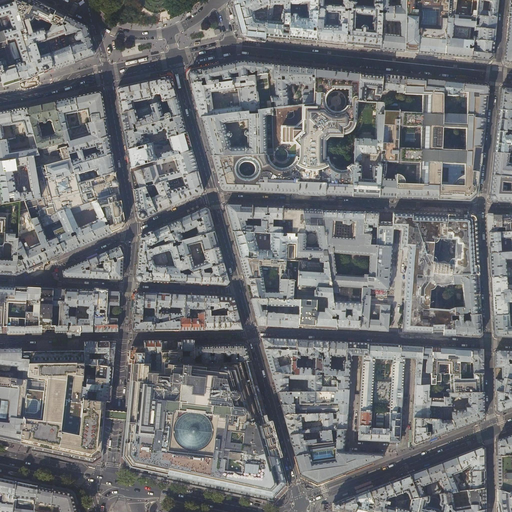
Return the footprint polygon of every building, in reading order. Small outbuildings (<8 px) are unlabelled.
[(0,0),(0,25),(2,25),(0,19),(0,0),(12,0),(14,0),(0,0)] [(17,5),(16,6),(29,47),(31,52),(34,63),(36,68),(38,76),(46,73),(54,70),(49,54),(48,49),(38,52),(36,44),(45,41),(44,37),(42,29),(41,29),(33,31),(31,27),(32,23),(40,19),(49,23),(56,11),(51,9),(34,0),(17,0),(19,1),(17,5)] [(239,0),(236,2),(235,5),(237,14),(238,17),(239,21),(242,32),(242,33),(245,35),(254,36),(265,37),(267,22),(255,21),(255,20),(256,20),(256,18),(254,18),(253,12),(265,7),(264,17),(267,18),(267,15),(268,5),(267,0),(239,0)] [(267,0),(268,5),(267,15),(269,16),(272,15),(273,6),(274,5),(277,5),(282,4),(283,4),(284,5),(284,11),(283,11),(282,12),(282,13),(282,14),(283,15),(289,14),(289,4),(289,0),(267,0)] [(289,0),(289,4),(298,4),(299,4),(300,4),(300,3),(304,3),(304,6),(306,6),(306,17),(303,17),(303,19),(300,19),(299,19),(298,18),(298,17),(289,16),(288,40),(296,41),(309,42),(316,43),(317,0),(289,0)] [(317,0),(316,43),(323,43),(337,45),(345,46),(347,22),(347,4),(343,4),(342,6),(324,5),(323,0),(317,0)] [(381,21),(381,2),(381,0),(347,0),(347,4),(347,22),(355,22),(355,16),(355,14),(373,16),(373,24),(381,24),(381,21)] [(381,0),(381,2),(388,2),(387,0),(400,0),(400,5),(401,5),(405,5),(405,10),(447,12),(447,0),(381,0)] [(475,22),(475,18),(476,16),(477,0),(447,0),(447,12),(446,19),(470,21),(470,22),(475,22)] [(477,0),(476,16),(496,18),(498,0),(477,0)] [(388,6),(388,2),(381,2),(381,21),(400,21),(400,23),(399,36),(380,34),(380,49),(392,51),(410,53),(430,55),(444,56),(446,19),(447,12),(405,10),(405,5),(401,5),(401,6),(388,6)] [(15,3),(0,7),(0,19),(2,25),(8,46),(14,65),(20,83),(30,79),(38,76),(36,68),(33,69),(32,64),(34,63),(31,52),(28,53),(27,48),(29,47),(16,6),(15,3)] [(71,53),(69,46),(61,48),(57,37),(66,34),(64,30),(63,26),(62,23),(63,22),(66,16),(61,14),(56,11),(49,23),(47,27),(42,29),(44,37),(45,41),(48,49),(49,54),(54,70),(64,67),(74,63),(72,55),(71,53)] [(289,14),(283,15),(281,15),(281,20),(282,20),(282,23),(272,22),(272,15),(269,16),(267,15),(267,18),(267,22),(265,37),(275,39),(288,40),(289,16),(289,14)] [(66,16),(63,22),(66,24),(65,25),(63,26),(64,30),(66,34),(66,35),(76,32),(77,35),(76,35),(75,36),(74,37),(74,39),(75,40),(76,41),(77,42),(78,42),(80,41),(81,42),(71,45),(70,41),(68,42),(69,46),(71,53),(74,52),(75,54),(72,55),(74,63),(85,59),(93,56),(95,51),(93,46),(91,39),(87,27),(77,22),(66,16)] [(495,25),(496,18),(476,16),(475,18),(479,19),(478,23),(475,23),(474,28),(495,30),(495,25)] [(470,21),(446,19),(444,56),(458,57),(470,59),(471,52),(472,45),(472,43),(473,40),(473,35),(474,31),(474,28),(475,23),(475,22),(470,22),(470,21)] [(347,22),(345,46),(361,47),(380,49),(380,34),(381,24),(373,24),(372,30),(367,30),(367,28),(365,26),(363,26),(361,28),(360,29),(355,28),(355,22),(347,22)] [(0,49),(8,46),(2,25),(0,25),(0,49)] [(494,37),(495,30),(474,28),(474,31),(477,31),(477,36),(473,35),(473,40),(493,42),(494,37)] [(493,49),(493,42),(473,40),(472,43),(476,43),(476,45),(472,45),(471,52),(492,55),(493,49)] [(492,57),(492,55),(471,52),(470,59),(472,59),(489,61),(492,58),(492,57)] [(0,59),(0,77),(3,86),(11,84),(20,83),(14,65),(8,68),(6,62),(5,62),(4,59),(3,59),(2,59),(0,59)] [(189,75),(189,76),(189,77),(190,79),(189,79),(191,84),(212,81),(212,78),(221,76),(222,80),(232,79),(231,75),(238,73),(239,78),(247,77),(247,71),(249,71),(249,72),(250,73),(253,73),(254,73),(255,72),(257,72),(256,76),(267,74),(268,74),(268,71),(271,71),(271,79),(274,81),(275,94),(275,95),(276,96),(276,97),(270,97),(271,103),(274,102),(274,108),(288,107),(288,92),(287,92),(286,91),(286,86),(289,86),(290,85),(296,84),(296,85),(299,85),(299,84),(303,84),(304,85),(305,85),(305,89),(303,92),(303,105),(309,104),(309,100),(313,100),(314,68),(292,65),(244,60),(241,61),(240,61),(226,64),(219,65),(194,71),(193,71),(191,72),(190,73),(189,74),(189,75)] [(327,162),(326,160),(325,158),(322,157),(322,155),(323,140),(329,135),(343,136),(343,133),(346,133),(347,133),(349,132),(350,131),(352,130),(353,128),(354,126),(354,124),(354,122),(356,122),(358,101),(359,72),(340,70),(323,69),(314,68),(313,100),(313,102),(313,103),(310,104),(309,104),(303,105),(304,120),(296,127),(282,127),(282,142),(300,142),(300,157),(297,157),(296,160),(294,164),(292,166),(291,167),(287,169),(285,170),(284,170),(280,170),(277,169),(276,169),(275,168),(272,166),(271,165),(269,163),(267,161),(267,158),(266,155),(228,156),(223,156),(211,156),(216,174),(220,189),(223,191),(242,192),(268,193),(283,194),(294,194),(313,195),(325,195),(327,163),(327,162)] [(381,91),(383,75),(370,73),(359,72),(358,101),(377,102),(380,102),(381,91)] [(247,77),(239,78),(232,79),(222,80),(212,81),(191,84),(195,100),(200,118),(248,112),(253,111),(259,110),(254,80),(267,78),(267,74),(256,76),(247,77)] [(393,76),(383,75),(381,91),(388,92),(388,90),(397,91),(397,93),(404,94),(405,77),(393,76)] [(166,77),(165,78),(164,77),(160,78),(158,79),(146,81),(152,105),(159,103),(166,101),(177,98),(174,87),(173,82),(172,82),(172,80),(172,79),(171,78),(170,77),(168,77),(167,77),(166,77)] [(424,104),(425,79),(416,78),(405,77),(404,94),(422,96),(422,104),(424,104)] [(443,91),(444,81),(443,81),(435,80),(425,79),(424,104),(442,105),(442,96),(443,91)] [(133,84),(120,87),(119,87),(118,88),(117,90),(117,92),(118,101),(121,114),(152,105),(146,81),(140,82),(133,84)] [(462,92),(463,83),(454,82),(444,81),(443,91),(447,92),(447,96),(458,96),(458,92),(462,92)] [(488,92),(489,88),(486,85),(477,84),(463,83),(462,92),(467,93),(467,96),(488,96),(488,92)] [(511,111),(511,88),(504,87),(501,90),(500,99),(498,110),(511,111)] [(74,97),(77,112),(81,126),(86,124),(106,118),(104,106),(102,94),(101,92),(99,92),(98,92),(82,95),(74,97)] [(487,107),(488,96),(467,96),(466,115),(441,114),(441,127),(455,128),(456,119),(460,117),(485,119),(487,107)] [(65,99),(53,101),(62,131),(69,129),(66,115),(77,112),(74,97),(65,99)] [(152,124),(182,115),(179,105),(177,98),(166,101),(170,114),(168,114),(168,113),(164,114),(164,115),(162,116),(159,103),(152,105),(121,114),(122,122),(124,132),(133,130),(133,129),(132,125),(134,125),(136,129),(152,124)] [(66,144),(62,131),(53,101),(39,104),(31,106),(43,149),(44,153),(45,153),(67,147),(66,144)] [(377,102),(376,108),(374,140),(374,138),(373,136),(372,135),(371,135),(362,134),(361,135),(360,135),(359,136),(359,139),(355,139),(354,165),(352,196),(357,197),(371,197),(379,197),(380,174),(381,164),(380,163),(378,163),(377,164),(377,165),(377,166),(374,166),(373,166),(373,167),(372,179),(361,178),(362,167),(362,166),(361,165),(358,165),(358,164),(358,163),(358,162),(359,162),(361,162),(362,154),(377,154),(378,154),(379,153),(380,148),(382,148),(384,103),(380,102),(377,102)] [(399,103),(384,103),(382,148),(381,162),(397,162),(399,113),(399,103)] [(439,163),(441,127),(441,114),(442,105),(424,104),(422,104),(421,114),(399,113),(397,162),(419,163),(418,184),(404,184),(404,180),(403,178),(402,177),(401,176),(400,175),(399,175),(396,175),(395,198),(407,198),(428,199),(437,200),(438,185),(439,163)] [(26,107),(34,135),(38,151),(43,149),(31,106),(28,107),(26,107)] [(19,108),(9,110),(12,125),(16,138),(28,136),(34,135),(26,107),(19,108)] [(271,115),(271,109),(259,110),(253,111),(253,114),(248,114),(248,112),(200,118),(205,136),(211,156),(223,156),(223,154),(227,154),(228,156),(266,155),(266,154),(267,154),(267,148),(266,116),(267,115),(271,115)] [(3,126),(12,125),(9,110),(2,111),(0,111),(0,140),(5,140),(3,126)] [(507,133),(507,131),(506,131),(506,130),(511,130),(511,133),(511,132),(511,111),(498,110),(497,122),(496,131),(506,132),(507,133)] [(182,115),(152,124),(155,134),(157,133),(157,132),(161,131),(162,130),(162,129),(166,128),(167,132),(167,133),(166,134),(167,136),(165,137),(165,139),(169,138),(187,133),(185,124),(182,115)] [(485,119),(460,117),(456,119),(455,128),(464,129),(484,131),(485,125),(485,119)] [(108,128),(106,118),(86,124),(88,134),(72,139),(69,129),(62,131),(66,144),(68,143),(69,148),(109,136),(108,128)] [(152,124),(136,129),(137,132),(134,133),(133,130),(124,132),(125,140),(127,150),(137,147),(136,144),(139,143),(140,146),(152,143),(151,141),(149,141),(149,140),(148,140),(148,139),(147,138),(145,139),(143,134),(146,133),(147,134),(148,134),(153,133),(153,135),(155,134),(152,124)] [(483,140),(484,131),(464,129),(463,147),(482,148),(483,140)] [(506,132),(496,131),(495,142),(494,153),(509,154),(509,150),(511,150),(511,132),(511,133),(510,133),(510,135),(506,135),(506,132)] [(187,133),(169,138),(172,150),(171,150),(171,149),(168,150),(169,151),(161,153),(160,155),(160,156),(156,157),(155,156),(154,153),(153,150),(153,148),(153,146),(152,143),(140,146),(141,149),(137,150),(137,147),(127,150),(128,158),(130,168),(131,168),(147,164),(192,151),(189,141),(187,133)] [(34,135),(28,136),(31,148),(10,152),(8,139),(5,140),(0,140),(0,162),(36,156),(39,155),(38,151),(34,135)] [(79,158),(71,161),(72,166),(112,155),(111,145),(109,136),(69,148),(67,149),(69,154),(77,152),(79,158)] [(157,147),(159,148),(165,147),(163,140),(156,142),(157,147)] [(97,201),(119,195),(118,184),(116,173),(77,184),(72,166),(71,161),(69,154),(67,149),(67,147),(45,153),(45,155),(47,156),(60,152),(62,158),(60,158),(60,157),(52,159),(52,160),(41,163),(50,196),(24,200),(26,206),(27,208),(36,206),(40,217),(46,215),(63,211),(80,206),(97,201)] [(481,161),(482,148),(463,147),(463,151),(440,149),(439,163),(462,165),(462,171),(480,172),(481,161)] [(193,156),(192,151),(147,164),(148,167),(131,172),(132,179),(134,190),(144,187),(150,185),(154,184),(160,183),(177,178),(179,177),(182,176),(198,172),(196,166),(193,156)] [(511,165),(510,165),(510,164),(508,163),(509,154),(494,153),(492,168),(490,185),(489,199),(491,202),(503,202),(511,202),(511,165)] [(114,164),(112,155),(72,166),(77,184),(116,173),(114,164)] [(24,200),(50,196),(41,163),(37,165),(36,156),(0,162),(0,198),(1,204),(24,200)] [(352,196),(354,165),(352,165),(346,168),(346,171),(343,171),(342,171),(340,171),(337,171),(334,169),(332,168),(330,167),(329,166),(328,165),(327,163),(325,195),(338,196),(352,196)] [(479,180),(480,172),(462,171),(462,174),(459,174),(457,175),(456,176),(454,177),(452,179),(450,181),(449,182),(448,185),(460,186),(478,187),(479,180)] [(184,201),(201,193),(203,190),(200,180),(198,172),(182,176),(183,182),(181,183),(179,177),(177,178),(160,183),(171,207),(184,201)] [(382,174),(380,174),(379,197),(387,198),(395,198),(396,175),(395,175),(394,176),(394,179),(395,179),(387,179),(387,177),(385,177),(385,179),(382,179),(383,178),(383,175),(382,174)] [(160,183),(154,184),(159,195),(152,198),(151,195),(148,196),(149,198),(156,213),(164,210),(171,207),(160,183)] [(459,201),(460,186),(448,185),(438,185),(437,200),(447,200),(459,201)] [(478,191),(478,187),(460,186),(459,201),(466,201),(469,201),(477,194),(478,191)] [(136,204),(138,216),(139,217),(139,218),(140,219),(141,219),(142,219),(143,219),(156,213),(149,198),(145,198),(144,194),(147,193),(146,191),(144,187),(134,190),(136,204)] [(122,209),(119,195),(97,201),(106,222),(108,225),(111,233),(119,230),(119,229),(120,229),(121,229),(122,228),(123,227),(124,225),(124,224),(124,222),(123,221),(124,220),(122,209)] [(106,222),(97,201),(80,206),(82,210),(93,206),(97,216),(96,217),(97,218),(98,218),(99,219),(88,224),(95,240),(103,236),(111,233),(108,225),(105,226),(104,223),(106,222)] [(252,219),(252,205),(240,204),(227,204),(225,207),(229,219),(232,232),(252,233),(252,227),(245,226),(244,221),(249,221),(249,219),(252,219)] [(260,205),(252,205),(252,219),(252,227),(252,233),(254,233),(264,233),(264,230),(266,231),(267,214),(265,214),(265,216),(265,213),(267,213),(267,205),(260,205)] [(267,205),(267,213),(267,214),(266,231),(266,233),(270,233),(281,234),(281,228),(282,220),(282,208),(282,206),(276,206),(267,205)] [(26,206),(19,208),(18,234),(17,253),(18,255),(19,256),(21,255),(23,260),(21,261),(26,271),(36,266),(47,261),(31,220),(27,208),(26,206)] [(72,215),(82,210),(80,206),(63,211),(79,247),(87,244),(95,240),(88,224),(78,229),(77,227),(78,226),(77,225),(76,225),(72,215)] [(211,218),(208,210),(205,208),(196,212),(177,220),(167,225),(169,232),(173,230),(174,233),(170,234),(174,242),(177,241),(178,242),(182,241),(184,241),(181,233),(183,232),(184,233),(196,227),(198,234),(197,234),(196,235),(197,237),(215,232),(211,218)] [(294,209),(282,208),(282,220),(292,220),(291,228),(281,228),(281,234),(297,234),(305,234),(302,209),(294,209)] [(313,210),(302,209),(305,234),(297,234),(296,257),(320,258),(320,262),(328,263),(321,210),(313,210)] [(370,245),(370,236),(370,235),(363,234),(364,212),(353,211),(332,210),(321,210),(328,263),(332,292),(339,293),(340,286),(344,286),(344,287),(349,287),(353,287),(358,287),(362,288),(367,288),(367,277),(375,278),(376,260),(373,259),(373,256),(376,256),(377,246),(370,245)] [(79,247),(63,211),(46,215),(50,224),(56,237),(63,254),(71,251),(79,247)] [(370,236),(377,236),(377,222),(378,212),(373,212),(364,212),(363,234),(370,235),(370,236)] [(475,219),(472,216),(460,215),(436,214),(410,213),(393,213),(392,222),(392,227),(404,228),(402,247),(409,248),(408,264),(407,271),(407,272),(407,277),(406,277),(406,278),(407,278),(406,280),(405,294),(404,311),(403,332),(404,332),(414,332),(426,333),(432,333),(432,332),(433,332),(435,332),(443,332),(443,335),(449,336),(455,336),(454,320),(454,315),(454,308),(452,308),(449,310),(436,309),(436,286),(440,286),(440,285),(453,285),(452,276),(478,275),(478,271),(477,249),(476,233),(475,219)] [(496,214),(492,214),(493,233),(502,232),(501,214),(496,214)] [(511,214),(505,215),(501,214),(502,232),(511,231),(511,214)] [(50,224),(46,215),(40,217),(43,227),(50,224)] [(38,218),(31,220),(47,261),(55,258),(63,254),(56,237),(52,239),(51,236),(46,239),(38,218)] [(378,222),(377,222),(377,236),(370,236),(370,245),(377,246),(391,247),(392,227),(392,222),(391,222),(385,222),(378,222)] [(160,228),(152,231),(159,247),(174,243),(174,242),(170,234),(169,232),(167,225),(160,228)] [(144,252),(159,247),(152,231),(144,235),(140,236),(140,244),(139,251),(144,252)] [(511,231),(502,232),(493,233),(488,233),(489,243),(489,254),(500,253),(500,238),(511,238),(511,250),(509,250),(509,253),(511,252),(511,231)] [(215,232),(197,237),(184,241),(182,241),(182,244),(175,246),(179,259),(191,256),(188,246),(200,242),(203,252),(219,248),(217,241),(217,239),(215,232)] [(254,233),(252,233),(232,232),(236,246),(239,258),(255,259),(254,256),(257,256),(257,259),(286,260),(296,261),(296,257),(297,234),(281,234),(270,233),(270,251),(258,250),(254,236),(254,233)] [(17,253),(18,234),(5,233),(4,245),(5,244),(6,244),(8,243),(9,244),(10,244),(11,245),(11,246),(12,247),(11,260),(2,260),(3,246),(0,246),(0,274),(8,275),(16,275),(22,272),(26,271),(21,261),(20,260),(18,260),(17,259),(17,255),(18,255),(17,253)] [(159,247),(164,267),(166,267),(166,274),(169,275),(169,282),(177,283),(185,283),(186,275),(183,275),(179,259),(175,246),(174,243),(159,247)] [(112,249),(105,252),(109,261),(120,258),(120,256),(122,255),(122,254),(120,251),(118,246),(112,249)] [(391,247),(377,246),(376,256),(376,260),(375,278),(367,277),(367,288),(362,288),(362,296),(370,296),(387,298),(387,290),(389,290),(389,288),(388,288),(388,285),(389,285),(389,283),(389,282),(389,280),(389,279),(389,276),(390,276),(390,274),(389,274),(389,271),(390,271),(390,269),(390,266),(390,265),(390,262),(391,262),(391,260),(390,260),(390,257),(391,257),(391,255),(391,253),(391,252),(391,250),(391,247)] [(164,267),(159,247),(144,252),(148,267),(150,273),(152,282),(159,282),(169,282),(169,275),(166,274),(166,267),(164,267)] [(219,248),(203,252),(206,260),(203,261),(204,263),(194,266),(191,256),(179,259),(183,275),(186,275),(186,274),(189,273),(188,269),(190,271),(190,273),(193,272),(198,271),(202,269),(208,268),(221,264),(223,263),(221,255),(219,248)] [(144,252),(139,251),(138,265),(136,278),(139,281),(143,281),(152,282),(150,273),(148,274),(148,272),(147,272),(146,272),(146,268),(148,267),(144,252)] [(97,256),(87,260),(90,267),(109,261),(105,252),(97,256)] [(511,252),(509,253),(500,253),(489,254),(490,265),(491,278),(505,277),(511,276),(511,252)] [(120,258),(109,261),(108,279),(115,280),(120,280),(122,277),(123,268),(123,257),(120,258)] [(286,266),(286,260),(257,259),(255,259),(239,258),(242,266),(245,279),(262,279),(261,275),(266,275),(267,276),(279,276),(279,280),(292,280),(292,273),(286,266)] [(77,265),(63,271),(64,277),(76,278),(89,278),(90,267),(87,260),(77,265)] [(108,279),(109,261),(90,267),(89,278),(99,279),(108,279)] [(320,262),(299,261),(298,281),(297,295),(297,300),(299,300),(316,301),(315,329),(328,329),(337,330),(337,328),(335,320),(335,315),(333,301),(332,292),(328,263),(320,262)] [(221,264),(208,268),(209,272),(213,272),(212,274),(204,273),(202,269),(198,271),(200,277),(200,284),(210,284),(226,285),(229,282),(226,271),(223,263),(221,264)] [(198,271),(193,272),(193,274),(192,276),(190,275),(190,273),(189,273),(186,274),(186,275),(185,283),(192,284),(200,284),(200,277),(198,271)] [(479,284),(478,275),(452,276),(453,285),(462,284),(463,295),(479,295),(479,290),(479,284)] [(511,289),(506,290),(505,277),(491,278),(491,287),(492,297),(511,295),(511,289)] [(262,279),(245,279),(248,289),(251,299),(267,299),(292,300),(294,280),(292,280),(279,280),(262,279)] [(0,333),(7,333),(7,327),(25,326),(26,312),(26,300),(27,287),(15,287),(2,286),(0,285),(0,333)] [(39,326),(40,288),(34,288),(27,287),(26,300),(30,300),(30,305),(33,305),(32,312),(26,312),(25,326),(39,326)] [(47,288),(40,288),(39,326),(42,326),(42,329),(46,329),(56,329),(56,326),(51,326),(51,318),(52,306),(53,289),(47,288)] [(58,289),(53,289),(52,306),(59,307),(59,318),(51,318),(51,326),(56,326),(63,326),(65,289),(58,289)] [(71,289),(65,289),(63,326),(67,326),(68,326),(68,323),(70,323),(70,326),(76,326),(76,319),(76,317),(69,316),(68,315),(69,307),(76,308),(77,290),(71,289)] [(85,290),(77,290),(76,308),(77,308),(78,306),(89,307),(89,309),(88,309),(87,310),(86,312),(87,313),(88,314),(89,314),(88,319),(76,319),(76,326),(80,326),(93,326),(93,332),(94,332),(95,332),(95,326),(93,323),(95,291),(85,290)] [(100,291),(95,291),(93,323),(95,326),(101,325),(101,322),(104,322),(106,291),(100,291)] [(106,291),(104,322),(104,325),(117,325),(118,319),(110,318),(109,317),(109,305),(119,306),(119,301),(120,293),(120,292),(119,292),(113,292),(106,291)] [(134,302),(133,315),(143,316),(144,293),(141,293),(138,293),(135,295),(134,302)] [(150,293),(144,293),(143,316),(142,322),(151,322),(154,322),(156,294),(150,293)] [(163,294),(156,294),(154,322),(154,325),(158,324),(159,320),(161,320),(162,321),(163,321),(163,323),(169,321),(169,314),(169,310),(170,294),(163,294)] [(177,295),(170,294),(169,310),(175,310),(175,308),(181,308),(180,314),(169,314),(169,321),(170,321),(180,319),(184,317),(185,295),(177,295)] [(193,295),(185,295),(184,317),(189,316),(189,309),(200,310),(200,313),(204,312),(205,296),(193,295)] [(480,306),(479,295),(463,295),(464,307),(454,308),(454,315),(457,315),(462,315),(462,314),(466,313),(468,312),(470,312),(470,315),(481,315),(480,306)] [(511,302),(511,295),(492,297),(492,307),(493,316),(508,315),(508,302),(511,302)] [(211,296),(205,296),(204,312),(209,311),(214,310),(218,309),(220,308),(217,297),(211,296)] [(369,304),(370,296),(362,296),(361,302),(360,316),(360,321),(359,329),(383,331),(387,331),(389,306),(369,304)] [(220,308),(218,309),(218,313),(223,313),(222,310),(225,310),(225,312),(229,312),(237,310),(235,303),(233,297),(225,297),(217,297),(220,308)] [(267,305),(267,299),(251,299),(254,310),(256,316),(266,316),(266,311),(267,311),(267,310),(263,310),(261,305),(263,305),(267,305)] [(267,305),(267,310),(267,311),(266,311),(266,316),(266,326),(282,327),(298,328),(299,300),(297,300),(294,300),(292,300),(267,299),(267,305)] [(316,301),(299,300),(298,328),(302,328),(315,329),(316,301)] [(361,302),(333,301),(335,315),(338,315),(338,320),(335,320),(337,328),(350,329),(359,329),(360,321),(357,321),(358,316),(360,316),(361,302)] [(237,310),(229,312),(229,317),(209,318),(209,311),(204,312),(204,330),(215,330),(232,330),(242,329),(238,316),(237,310)] [(204,330),(204,312),(200,313),(189,316),(184,317),(180,319),(180,331),(192,330),(204,330)] [(497,337),(511,337),(511,314),(508,315),(493,316),(493,325),(494,334),(497,337)] [(143,316),(133,315),(133,320),(132,329),(134,331),(141,331),(154,331),(154,325),(152,325),(151,322),(142,322),(143,316)] [(481,325),(481,315),(470,315),(468,315),(468,318),(468,319),(470,318),(470,322),(468,322),(467,321),(465,321),(464,322),(462,322),(462,315),(457,315),(458,320),(454,320),(455,336),(467,337),(476,337),(479,337),(482,335),(481,325)] [(266,326),(266,316),(256,316),(256,319),(258,326),(262,326),(266,326)] [(180,319),(170,321),(171,322),(169,322),(169,321),(163,323),(158,324),(154,325),(154,331),(167,331),(180,331),(180,319)] [(262,338),(265,349),(282,350),(282,347),(285,347),(288,348),(287,350),(296,351),(297,340),(280,339),(262,338)] [(152,341),(144,340),(144,346),(144,364),(149,363),(150,370),(161,371),(161,349),(161,341),(161,340),(152,341)] [(182,340),(182,349),(182,363),(194,363),(194,357),(194,345),(194,340),(187,340),(182,340)] [(297,355),(292,355),(291,372),(294,372),(294,374),(311,375),(311,369),(312,358),(313,341),(305,340),(297,340),(296,351),(297,351),(299,351),(299,355),(297,355)] [(97,341),(91,341),(84,341),(84,351),(84,365),(90,365),(96,366),(97,366),(97,341)] [(103,341),(97,341),(97,366),(99,366),(109,367),(109,341),(103,341)] [(320,341),(313,341),(312,358),(315,358),(315,369),(311,369),(311,375),(318,375),(318,372),(321,373),(322,356),(323,357),(327,357),(328,341),(320,341)] [(322,356),(321,373),(324,373),(324,375),(331,376),(336,381),(336,390),(348,390),(350,361),(345,360),(346,342),(339,342),(328,341),(327,357),(323,357),(322,356)] [(354,343),(346,342),(345,360),(350,361),(350,357),(352,355),(353,355),(355,355),(357,355),(358,355),(360,355),(363,356),(363,355),(367,355),(368,343),(361,343),(357,343),(354,343)] [(363,355),(363,356),(362,362),(360,399),(360,411),(371,412),(371,404),(390,405),(389,413),(401,413),(401,412),(401,408),(401,407),(401,403),(402,403),(401,403),(401,401),(401,399),(402,399),(402,398),(401,398),(402,394),(402,393),(402,390),(402,389),(402,388),(403,370),(404,358),(404,357),(400,357),(401,345),(385,344),(368,343),(367,355),(363,355)] [(228,345),(212,345),(212,361),(213,361),(213,363),(223,363),(223,354),(225,354),(225,355),(226,356),(227,356),(228,356),(229,356),(230,356),(230,363),(243,362),(250,361),(251,361),(248,352),(247,347),(244,344),(228,345)] [(197,345),(194,345),(194,357),(196,357),(197,356),(198,356),(198,355),(200,355),(201,363),(211,363),(210,361),(212,361),(212,345),(211,345),(201,345),(197,345)] [(407,345),(401,345),(400,357),(404,357),(404,358),(407,358),(408,358),(410,358),(412,358),(413,358),(415,358),(416,360),(416,364),(421,364),(422,346),(414,346),(411,346),(407,345)] [(131,351),(131,364),(132,364),(144,364),(144,346),(142,347),(139,347),(137,347),(136,347),(135,347),(133,347),(133,349),(133,351),(131,351)] [(427,347),(422,346),(421,364),(420,385),(429,385),(430,385),(431,347),(427,347)] [(0,439),(1,440),(10,442),(20,443),(28,367),(29,363),(29,360),(21,359),(21,351),(21,347),(19,348),(7,348),(0,347),(0,439)] [(164,349),(161,349),(161,371),(150,370),(149,363),(144,364),(132,364),(131,371),(129,392),(127,411),(127,415),(125,428),(124,441),(123,454),(123,456),(131,467),(132,467),(156,472),(191,480),(225,487),(256,494),(272,497),(279,490),(285,483),(281,470),(275,447),(272,434),(270,427),(268,421),(264,421),(263,419),(259,404),(254,385),(249,370),(248,365),(251,363),(250,361),(243,362),(230,363),(223,363),(213,363),(211,363),(201,363),(194,363),(182,363),(182,349),(176,349),(176,347),(174,347),(167,347),(167,349),(164,349)] [(440,384),(440,374),(437,374),(437,365),(440,365),(440,347),(436,347),(431,347),(430,385),(431,385),(440,384)] [(454,358),(454,348),(446,348),(440,347),(440,365),(449,365),(449,369),(454,368),(454,358)] [(470,371),(470,362),(471,349),(465,348),(454,348),(454,358),(454,368),(449,369),(449,370),(446,371),(446,374),(450,374),(460,374),(470,374),(470,371)] [(287,350),(282,350),(265,349),(271,371),(272,373),(291,374),(291,372),(292,355),(297,355),(297,351),(296,351),(287,350)] [(471,349),(470,362),(473,362),(473,370),(470,371),(470,374),(473,374),(481,374),(483,374),(483,369),(483,349),(476,349),(471,349)] [(510,360),(511,353),(511,350),(505,351),(497,350),(495,352),(495,374),(495,391),(502,393),(506,379),(510,362),(508,362),(508,364),(506,363),(507,359),(510,360)] [(28,351),(21,351),(21,359),(29,360),(29,363),(28,367),(20,443),(24,444),(36,447),(43,448),(53,451),(59,452),(79,456),(92,459),(97,456),(101,453),(101,450),(102,439),(103,427),(104,420),(105,413),(105,407),(106,402),(96,400),(87,400),(80,399),(82,384),(84,365),(84,351),(80,351),(75,351),(60,351),(48,351),(36,351),(28,351)] [(97,366),(96,366),(95,374),(93,376),(87,375),(86,384),(111,386),(112,376),(113,367),(109,367),(99,366),(97,366)] [(288,392),(288,379),(308,380),(308,392),(331,392),(336,392),(336,390),(336,381),(331,376),(324,375),(318,375),(311,375),(294,374),(291,374),(272,373),(274,383),(277,393),(288,392)] [(482,383),(481,374),(473,374),(473,379),(460,379),(460,374),(450,374),(450,393),(482,393),(482,383)] [(511,380),(511,381),(506,379),(502,393),(495,391),(496,410),(499,412),(511,407),(511,390),(511,391),(510,390),(511,387),(511,386),(511,381),(511,380)] [(110,394),(111,386),(86,384),(82,384),(80,399),(87,400),(88,391),(97,392),(96,400),(106,402),(110,402),(110,394)] [(429,385),(420,385),(415,385),(415,392),(414,405),(441,406),(443,406),(443,398),(430,398),(429,396),(429,385)] [(348,394),(348,390),(336,390),(336,392),(331,392),(330,403),(348,403),(348,400),(348,394)] [(330,403),(331,392),(308,392),(301,392),(290,392),(289,392),(288,392),(277,393),(279,399),(281,405),(330,403)] [(483,393),(482,393),(450,393),(443,393),(443,398),(443,406),(451,406),(451,397),(457,397),(457,398),(466,398),(466,397),(467,397),(467,396),(468,396),(468,400),(468,404),(468,405),(469,405),(469,410),(467,410),(467,409),(454,410),(451,412),(452,422),(454,429),(470,423),(482,419),(484,416),(484,406),(483,393)] [(347,409),(348,403),(330,403),(281,405),(282,410),(284,416),(292,414),(331,413),(347,414),(347,409)] [(441,406),(414,405),(414,411),(413,418),(429,419),(441,419),(441,406)] [(451,412),(451,406),(443,406),(441,406),(441,419),(429,419),(429,424),(429,427),(431,427),(431,430),(429,431),(429,439),(441,435),(443,434),(446,433),(454,429),(452,422),(451,412)] [(374,415),(374,412),(371,412),(360,411),(359,415),(359,425),(373,426),(374,420),(372,420),(372,423),(370,423),(371,414),(374,415)] [(386,413),(380,412),(374,412),(374,415),(374,420),(373,426),(373,429),(370,428),(369,441),(379,441),(388,442),(389,429),(385,429),(385,426),(386,413)] [(340,429),(345,430),(346,430),(347,423),(347,414),(331,413),(292,414),(284,416),(287,426),(289,435),(331,430),(337,430),(340,429)] [(401,416),(401,413),(389,413),(386,413),(385,426),(400,426),(401,416)] [(429,419),(413,418),(413,419),(412,443),(415,445),(416,444),(422,442),(425,441),(429,439),(429,431),(429,430),(426,430),(426,424),(429,424),(429,419)] [(373,429),(373,426),(359,425),(358,440),(365,440),(369,441),(370,428),(373,429)] [(400,435),(400,426),(385,426),(385,429),(389,429),(388,442),(397,442),(399,442),(400,435)] [(345,434),(345,430),(340,429),(337,430),(336,442),(332,442),(292,446),(293,449),(297,461),(300,472),(346,465),(344,456),(345,452),(343,452),(344,447),(345,434)] [(332,442),(331,430),(289,435),(291,440),(292,446),(332,442)] [(511,433),(498,439),(496,442),(497,490),(507,493),(511,494),(511,433)] [(469,450),(455,456),(461,471),(469,466),(470,466),(471,467),(469,469),(468,468),(466,470),(467,471),(469,471),(485,470),(484,460),(484,448),(481,446),(469,450)] [(351,452),(345,452),(344,456),(346,465),(300,472),(300,474),(317,482),(332,477),(362,465),(382,458),(381,454),(375,453),(373,453),(369,453),(360,453),(357,453),(351,452)] [(447,459),(440,462),(451,492),(458,491),(452,475),(461,471),(455,456),(447,459)] [(451,492),(440,462),(432,465),(430,466),(425,468),(430,483),(432,495),(436,495),(439,494),(444,493),(451,492)] [(417,471),(414,472),(409,474),(418,498),(420,497),(425,496),(421,487),(426,484),(428,496),(432,495),(430,483),(425,468),(417,471)] [(485,479),(485,470),(469,471),(467,471),(462,473),(464,480),(469,478),(469,484),(466,485),(468,490),(485,488),(485,479)] [(389,482),(394,496),(396,502),(403,500),(401,493),(405,491),(406,494),(408,493),(410,499),(411,499),(418,498),(409,474),(398,478),(397,479),(389,482)] [(61,491),(0,477),(0,511),(77,511),(77,510),(76,506),(73,496),(72,495),(71,493),(69,492),(61,491)] [(460,491),(468,490),(466,485),(465,482),(462,483),(461,481),(460,482),(460,483),(458,484),(460,491)] [(374,488),(368,490),(372,502),(376,500),(377,501),(376,504),(373,504),(371,511),(393,511),(395,508),(385,506),(387,498),(394,496),(389,482),(378,486),(374,488)] [(485,498),(485,488),(468,490),(460,491),(458,491),(451,492),(444,493),(447,511),(467,511),(470,511),(485,509),(485,498)] [(357,494),(353,496),(356,505),(354,511),(371,511),(373,504),(372,502),(368,490),(360,493),(357,494)] [(511,511),(511,497),(507,497),(507,493),(497,490),(497,502),(497,505),(498,504),(498,507),(498,508),(498,510),(499,510),(499,511),(511,511)] [(447,511),(444,493),(439,494),(440,500),(439,504),(440,505),(440,506),(440,505),(441,505),(440,510),(438,510),(438,509),(437,509),(427,507),(429,499),(429,498),(431,497),(432,497),(435,497),(437,498),(436,495),(432,495),(428,496),(425,496),(420,497),(416,511),(447,511)] [(341,511),(354,511),(356,505),(353,496),(340,501),(332,504),(332,510),(341,511)] [(416,511),(420,497),(418,498),(411,499),(408,510),(404,509),(406,500),(403,500),(396,502),(395,508),(393,511),(416,511)]
